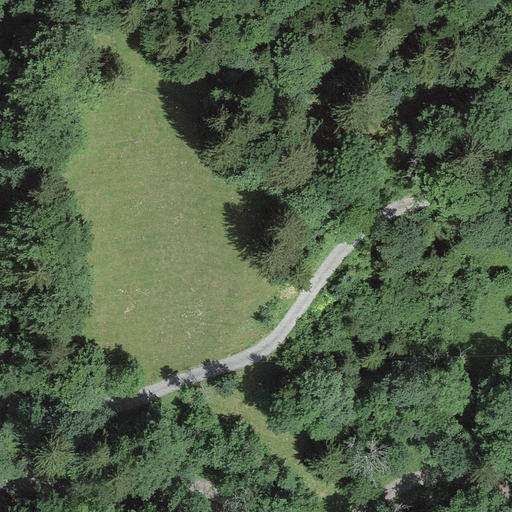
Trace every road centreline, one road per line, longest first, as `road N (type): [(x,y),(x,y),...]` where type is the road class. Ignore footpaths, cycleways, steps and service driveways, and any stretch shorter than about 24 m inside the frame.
road 1 (unclassified): [(0,402),(107,405),(255,355),(377,217),(438,196),(511,192)]
road 2 (unclassified): [(0,482),(198,484),(249,511)]
road 3 (unclassified): [(362,511),(405,482),(435,474),(511,487)]
